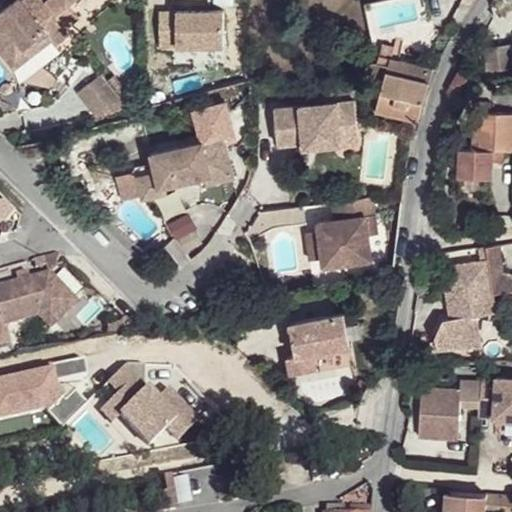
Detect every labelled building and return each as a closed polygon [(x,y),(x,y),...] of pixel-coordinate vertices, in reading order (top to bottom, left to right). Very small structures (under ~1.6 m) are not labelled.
[(39,21),(54,9),(46,0),(39,0),(29,8),(39,21)] [(64,0),(54,9),(73,34),(87,23),(75,7),(83,0),(64,0)] [(414,0),(376,0),(371,1),(375,27),(418,20),(414,0)] [(73,34),(54,9),(39,21),(29,8),(25,4),(0,24),(0,53),(15,72),(34,56),(39,63),(59,47),(64,54),(79,41),(73,34)] [(485,42),(483,75),(486,75),(510,74),(511,43),(485,42)] [(419,122),(419,111),(428,83),(423,80),(427,67),(390,56),(393,48),(382,45),(378,61),(373,63),(374,77),(376,89),(385,92),(380,112),(390,115),(395,116),(402,117),(419,122)] [(34,56),(15,72),(21,79),(39,63),(34,56)] [(463,71),(442,94),(455,106),(476,82),(463,71)] [(106,76),(84,94),(101,117),(132,110),(128,104),(111,83),(106,76)] [(119,76),(111,83),(128,104),(135,98),(119,76)] [(354,99),(274,108),(278,146),(304,143),(315,142),(315,147),(341,144),(340,131),(357,130),(354,99)] [(511,114),(492,113),(492,103),(478,102),(475,149),(460,149),(459,177),(492,179),(493,163),(503,163),(503,151),(511,152),(511,114)] [(340,131),(341,144),(359,142),(357,130),(340,131)] [(201,141),(149,149),(151,159),(151,164),(133,167),(137,195),(162,191),(161,183),(201,177),(206,176),(201,146),(201,141)] [(221,143),(201,146),(206,176),(201,177),(202,185),(227,181),(221,143)] [(372,199),(332,203),(334,221),(317,223),(318,233),(320,259),(321,267),(369,262),(367,238),(376,237),(372,199)] [(318,233),(305,234),(308,260),(320,259),(318,233)] [(496,244),(488,246),(490,260),(495,292),(496,296),(511,291),(511,284),(506,282),(499,244),(496,244)] [(43,258),(48,273),(72,267),(61,256),(60,256),(58,256),(56,255),(55,255),(53,255),(51,256),(49,256),(48,256),(43,258)] [(490,260),(445,267),(454,318),(446,319),(434,343),(484,346),(503,343),(496,296),(495,292),(490,260)] [(0,332),(3,331),(2,325),(36,316),(49,328),(76,301),(48,273),(0,286),(0,332)] [(354,315),(300,326),(307,361),(298,362),(302,380),(329,374),(326,357),(361,350),(354,315)] [(127,363),(92,397),(144,450),(176,420),(186,430),(198,418),(165,384),(156,392),(127,363)] [(484,409),(484,412),(502,412),(502,418),(505,418),(511,417),(511,376),(499,377),(499,379),(484,379),(484,409)] [(484,409),(484,379),(464,380),(464,391),(465,410),(484,409)] [(465,410),(464,391),(425,392),(426,441),(465,440),(465,410)] [(171,476),(162,477),(164,494),(167,511),(169,511),(177,510),(171,476)] [(445,491),(445,501),(479,503),(480,499),(486,499),(486,494),(445,491)] [(505,504),(506,494),(486,493),(486,494),(486,499),(485,504),(505,504)] [(167,511),(164,494),(156,495),(158,511),(167,511)] [(511,511),(511,495),(506,494),(505,504),(485,504),(484,511),(495,511),(511,511)] [(445,501),(443,511),(484,511),(485,504),(479,503),(445,501)]
